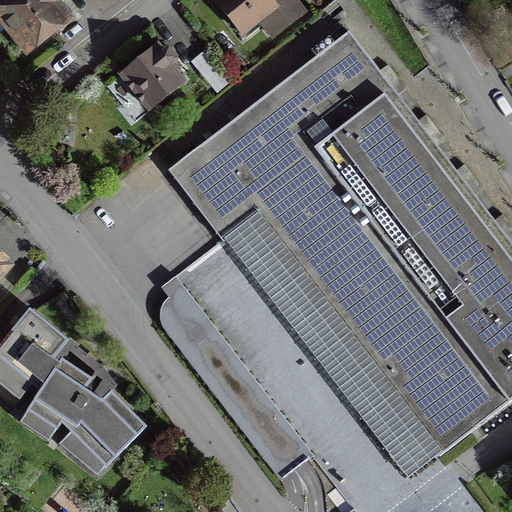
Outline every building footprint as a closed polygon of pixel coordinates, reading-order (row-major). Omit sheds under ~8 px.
[(66,5),(62,0),(2,0),(0,2),(0,16),(14,35),(13,35),(13,41),(21,50),(26,51),(67,18),(60,10),(66,5)] [(293,0),(215,0),(216,2),(242,34),(260,19),(274,36),(304,12),(293,0)] [(511,400),(511,243),(349,32),(168,171),(223,242),(254,218),(345,337),(329,349),(338,360),(348,374),(364,362),(438,457),(511,400)] [(179,69),(175,64),(176,61),(165,48),(162,48),(158,43),(138,59),(139,61),(122,75),(151,110),(184,83),(175,72),(179,69)] [(230,78),(208,51),(195,62),(216,89),(230,78)] [(0,277),(9,266),(3,261),(4,260),(0,256),(0,277)] [(190,288),(159,310),(285,482),(300,471),(317,459),(190,288)] [(30,309),(0,345),(0,359),(32,386),(40,391),(27,411),(57,431),(62,423),(70,432),(106,468),(147,427),(111,391),(116,387),(100,368),(68,341),(69,341),(30,309)]
